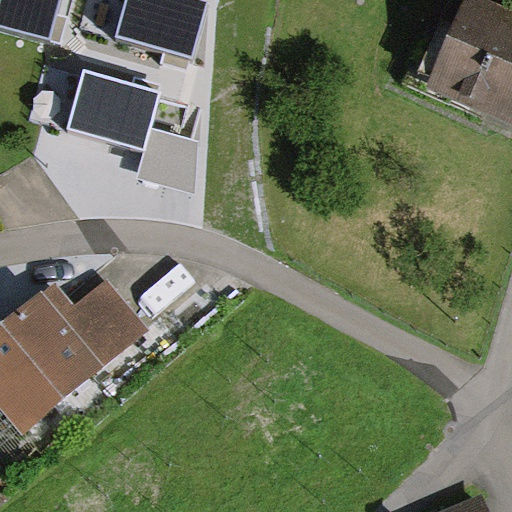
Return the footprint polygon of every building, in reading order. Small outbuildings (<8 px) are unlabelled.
[(2,0),(0,8),(0,30),(46,42),(56,0),(2,0)] [(205,7),(180,0),(127,0),(117,38),(191,58),(205,7)] [(434,98),(511,125),(511,19),(467,4),(434,98)] [(157,97),(83,77),(69,128),(143,148),(157,97)] [(52,297),(0,341),(0,407),(32,445),(153,340),(110,291),(74,322),(52,297)]
